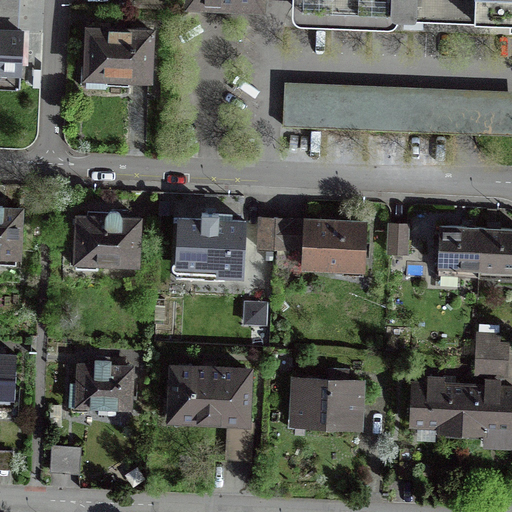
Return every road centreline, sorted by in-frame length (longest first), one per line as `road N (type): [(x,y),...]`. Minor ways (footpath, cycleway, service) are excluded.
road 1 (residential): [(511,188),(0,165)]
road 2 (residential): [(325,511),(95,502)]
